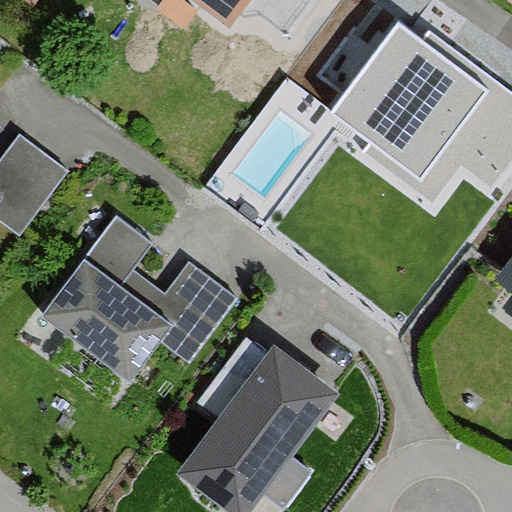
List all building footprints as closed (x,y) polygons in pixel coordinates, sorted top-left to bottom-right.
[(42,0),(6,0),(30,17),(42,0)] [(174,0),(221,33),(244,0),(174,0)] [(511,0),(503,11),(511,18),(511,0)] [(423,41),(402,25),(330,120),(432,196),(459,160),(493,186),(511,160),(511,91),(431,31),(423,41)] [(0,235),(18,248),(66,183),(15,146),(0,167),(0,235)] [(148,253),(108,224),(35,325),(126,391),(155,352),(185,373),(233,307),(183,271),(163,298),(132,276),(148,253)] [(511,292),(511,256),(495,280),(511,292)] [(240,511),(324,399),(262,354),(170,479),(215,511),(240,511)]
